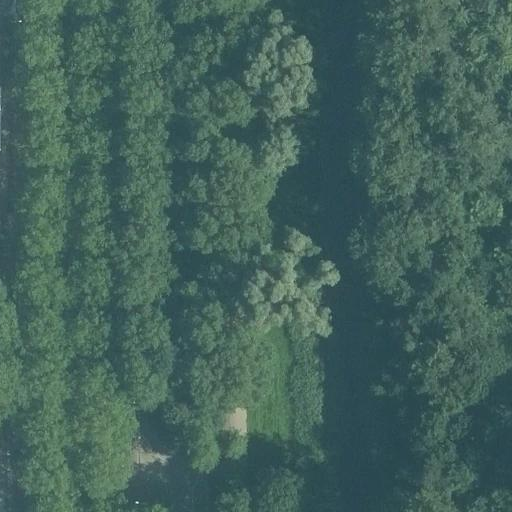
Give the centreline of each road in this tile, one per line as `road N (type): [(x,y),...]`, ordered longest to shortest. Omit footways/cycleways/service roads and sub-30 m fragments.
road 1 (tertiary): [(128,511),(123,0)]
road 2 (tertiary): [(26,0),(22,495)]
